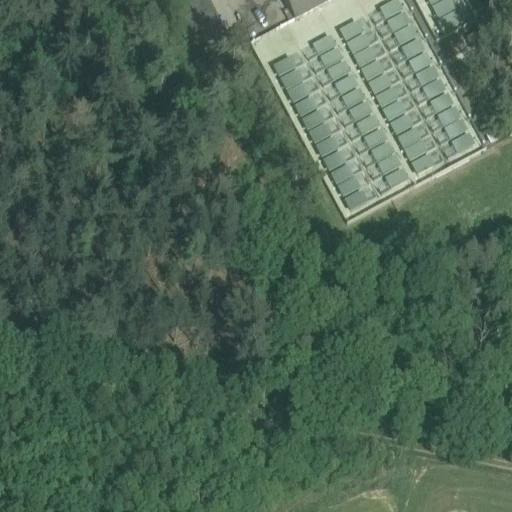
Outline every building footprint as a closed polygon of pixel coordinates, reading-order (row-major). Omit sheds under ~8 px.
[(219,22),(207,0),(200,0),(170,16),(184,41),(219,22)] [(282,0),(294,22),(335,0),(282,0)] [(364,7),(368,15),(379,9),(393,1),(392,0),(378,0),(375,2),(364,7)] [(372,21),(375,28),(386,22),(400,14),(397,7),(382,15),(372,21)] [(335,24),(339,31),(353,23),(364,17),(360,10),(349,16),(335,24)] [(379,34),(382,41),(393,35),(407,28),(404,21),(389,28),(379,34)] [(229,40),(219,23),(199,33),(209,51),(229,40)] [(342,37),(346,44),(360,36),(371,30),(367,23),(356,29),(342,37)] [(298,44),(302,51),(312,45),(326,37),(323,30),(308,38),(298,44)] [(386,47),(389,54),(400,48),(414,41),(411,34),(396,41),(386,47)] [(349,50),(353,57),(367,50),(378,44),(374,37),(363,43),(349,50)] [(218,50),(224,60),(236,54),(236,53),(231,43),(218,50)] [(330,43),(315,51),(305,57),(308,64),(319,58),(333,50),(330,43)] [(269,59),(272,66),(287,58),(298,53),(294,46),(283,51),(269,59)] [(393,61),(397,68),(408,62),(422,55),(418,47),(404,55),(393,61)] [(356,63),(360,70),(374,62),(385,57),(381,50),(370,55),(356,63)] [(312,70),(316,77),(326,71),(341,63),(337,56),(322,64),(312,70)] [(276,72),(279,79),(294,72),(304,66),(301,59),(290,64),(276,72)] [(400,75),(404,82),(415,76),(429,68),(425,61),(411,69),(400,75)] [(363,77),(367,84),(381,76),(392,70),(388,63),(378,69),(363,77)] [(319,83),(323,90),(333,84),(348,76),(344,69),(330,77),(319,83)] [(283,85),(286,93),(301,85),(311,79),(308,72),(297,78),(283,85)] [(407,88),(411,95),(422,89),(436,81),(432,74),(418,82),(407,88)] [(371,90),(375,98),(389,90),(400,84),(396,77),(385,83),(371,90)] [(351,83),(337,91),(326,97),(330,104),(341,98),(355,90),(351,83)] [(290,99),(293,106),(308,98),(318,92),(315,85),(304,91),(290,99)] [(414,101),(418,108),(429,102),(443,95),(440,88),(425,95),(414,101)] [(378,104),(382,111),(396,103),(407,97),(403,90),(392,96),(378,104)] [(334,110),(337,117),(348,111),(362,104),(359,97),(344,104),(334,110)] [(311,105),(297,113),(301,120),(315,112),(326,107),(322,99),(311,105)] [(422,115),(426,122),(437,116),(451,109),(447,102),(433,109),(422,115)] [(385,117),(389,124),(403,116),(414,111),(410,104),(399,109),(385,117)] [(341,123),(345,131),(355,125),(370,117),(366,110),(352,118),(341,123)] [(318,119),(304,126),(308,133),(322,126),(333,120),(329,113),(318,119)] [(429,128),(433,136),(444,130),(458,122),(454,115),(440,123),(429,128)] [(392,131),(396,138),(410,130),(421,125),(417,117),(407,123),(392,131)] [(348,137),(352,144),(363,138),(377,130),(373,123),(359,131),(348,137)] [(311,139),(315,146),(329,139),(340,133),(336,126),(325,132),(311,139)] [(484,132),(491,146),(499,141),(491,127),(484,132)] [(436,141),(440,148),(451,142),(465,135),(461,128),(447,135),(436,141)] [(400,144),(403,151),(418,144),(428,138),(425,131),(414,137),(400,144)] [(381,137),(366,145),(356,151),(359,158),(370,152),(384,144),(381,137)] [(332,145),(318,153),(322,160),(336,152),(347,147),(343,140),(332,145)] [(443,155),(447,162),(458,156),(472,148),(468,141),(454,149),(443,155)] [(406,157),(410,164),(424,156),(435,150),(431,143),(420,149),(406,157)] [(363,164),(367,171),(377,165),(392,158),(388,150),(373,158),(363,164)] [(340,159),(326,167),(329,174),(344,166),(354,161),(351,154),(340,159)] [(428,163),(414,171),(417,178),(432,170),(442,164),(439,157),(428,163)] [(370,176),(373,184),(384,178),(398,170),(395,163),(380,171),(370,176)] [(333,180),(336,187),(351,180),(361,174),(358,167),(347,173),(333,180)] [(377,190),(381,197),(392,192),(406,184),(402,177),(388,185),(377,190)] [(339,193),(343,200),(357,192),(368,187),(364,179),(354,185),(339,193)] [(347,207),(350,214),(365,206),(375,200),(372,193),(361,199),(347,207)]
